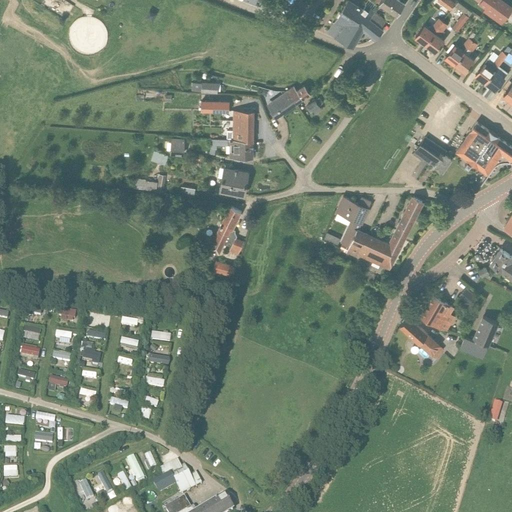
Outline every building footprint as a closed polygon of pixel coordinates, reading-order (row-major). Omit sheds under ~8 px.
[(348,0),(347,0),(334,23),(328,32),(334,36),(351,45),(352,45),(363,26),(377,37),(383,29),(380,27),(369,19),(374,11),(373,11),(365,6),(363,9),(360,7),(348,0)] [(381,0),(380,3),(396,15),(404,4),(398,0),(381,0)] [(454,3),(450,0),(438,0),(450,9),(454,3)] [(511,7),(501,0),(477,0),(480,2),(479,3),(490,11),(490,13),(491,15),(493,17),(496,17),(499,17),(503,20),(511,8),(511,7)] [(468,17),(469,17),(472,13),(458,2),(455,6),(464,13),(468,17)] [(386,20),(378,14),(374,11),(369,19),(380,27),(386,20)] [(452,28),(457,31),(468,17),(464,13),(452,28)] [(425,44),(443,21),(439,18),(430,29),(425,25),(415,36),(425,44)] [(425,44),(435,51),(445,39),(441,36),(444,31),(442,30),(447,24),(443,21),(425,44)] [(467,49),(473,41),(468,37),(463,45),(467,49)] [(473,41),(467,49),(472,52),(478,44),(473,41)] [(465,52),(460,48),(455,44),(445,56),(455,64),(465,52)] [(497,64),(502,57),(505,53),(501,50),(494,61),(489,57),(475,74),(485,81),(494,69),(497,64)] [(465,71),(474,59),(465,52),(455,64),(465,71)] [(364,73),(358,69),(355,73),(354,77),(357,79),(360,78),(364,73)] [(495,89),(505,77),(494,69),(485,81),(495,89)] [(193,82),(192,90),(202,91),(202,92),(217,93),(218,83),(202,82),(193,82)] [(511,102),(511,83),(503,95),(511,102)] [(287,90),(296,103),(310,93),(304,85),(297,90),(294,86),(287,90)] [(267,104),(269,108),(275,117),(296,103),(287,90),(275,99),(267,104)] [(209,109),(229,110),(229,100),(209,100),(209,109)] [(311,111),(319,105),(315,100),(308,105),(311,111)] [(233,139),(241,140),(253,140),(253,110),(234,110),(234,131),(227,130),(227,139),(233,139)] [(488,128),(488,129),(477,121),(453,156),(468,167),(472,161),(489,174),(494,167),(497,164),(501,162),(505,162),(509,162),(510,161),(509,160),(510,158),(511,159),(511,146),(496,135),(497,134),(488,128)] [(442,171),(451,159),(439,151),(441,148),(424,137),(414,152),(424,158),(435,165),(435,166),(442,171)] [(171,153),(183,154),(184,140),(172,139),(171,153)] [(253,140),(241,140),(233,139),(227,139),(218,139),(218,144),(230,144),(230,156),(252,157),(253,140)] [(159,157),(160,154),(160,153),(154,151),(152,155),(151,160),(157,162),(158,159),(159,157)] [(220,190),(244,195),(247,182),(246,182),(248,172),(224,167),(220,190)] [(142,189),(156,191),(157,181),(143,180),(144,178),(136,177),(134,188),(142,189)] [(187,187),(186,195),(193,196),(194,188),(187,187)] [(357,257),(358,255),(367,233),(357,229),(361,222),(362,223),(371,201),(361,197),(358,203),(343,196),(337,211),(352,218),(341,242),(349,246),(346,252),(357,257)] [(413,197),(389,244),(367,233),(358,255),(367,259),(367,257),(389,267),(395,255),(423,201),(413,197)] [(235,231),(235,230),(233,229),(242,211),(231,206),(208,249),(219,254),(225,243),(232,246),(229,251),(238,255),(240,250),(244,241),(236,238),(237,235),(236,235),(236,234),(235,233),(235,232),(235,231)] [(194,221),(195,217),(192,214),(188,216),(187,220),(190,222),(190,223),(194,221)] [(511,279),(511,256),(500,248),(493,258),(490,261),(491,262),(490,263),(511,279)] [(213,270),(232,276),(235,267),(216,261),(213,270)] [(488,272),(485,267),(479,270),(482,275),(488,272)] [(459,296),(469,306),(477,298),(466,288),(459,296)] [(217,305),(219,292),(211,290),(208,303),(217,305)] [(439,328),(453,307),(433,295),(420,316),(439,328)] [(212,324),(214,313),(206,311),(204,322),(212,324)] [(109,324),(110,315),(91,314),(91,324),(109,324)] [(419,342),(432,353),(439,345),(408,316),(401,326),(419,343),(419,342)] [(475,339),(488,345),(498,322),(483,316),(474,337),(471,336),(470,337),(465,335),(465,336),(475,339)] [(460,325),(457,331),(463,335),(466,329),(460,325)] [(41,340),(42,328),(28,326),(26,338),(41,340)] [(89,337),(106,339),(107,333),(90,331),(89,337)] [(486,347),(488,345),(475,339),(465,336),(460,347),(483,356),(486,347)] [(123,337),(121,347),(139,350),(140,340),(123,337)] [(24,345),(22,356),(40,359),(42,349),(24,345)] [(432,353),(436,358),(442,351),(440,349),(441,347),(439,345),(432,353)] [(151,355),(150,363),(169,365),(170,357),(151,355)] [(120,357),(119,362),(133,366),(135,360),(120,357)] [(35,379),(37,372),(21,368),(19,375),(35,379)] [(51,377),(50,385),(69,386),(69,378),(51,377)] [(164,387),(166,380),(148,377),(147,383),(164,387)] [(56,387),(49,385),(47,391),(54,393),(56,387)] [(96,398),(97,391),(82,388),(81,395),(96,398)] [(494,401),(488,420),(495,422),(501,403),(494,401)] [(141,417),(151,419),(153,410),(144,408),(141,417)] [(7,424),(25,425),(26,416),(7,415),(7,424)] [(60,428),(59,438),(69,439),(69,428),(60,428)] [(6,457),(19,457),(19,446),(6,446),(6,457)] [(146,461),(149,469),(158,465),(152,451),(146,454),(149,459),(146,461)] [(138,481),(146,477),(136,454),(128,458),(138,481)] [(175,481),(181,494),(202,483),(196,472),(190,475),(185,464),(181,466),(178,460),(169,464),(159,469),(163,475),(170,471),(171,474),(175,481)] [(20,465),(5,466),(5,476),(20,476),(20,465)] [(113,497),(116,496),(105,471),(97,475),(106,494),(110,492),(113,497)] [(114,475),(118,486),(128,482),(124,471),(114,475)] [(163,492),(173,487),(171,483),(175,481),(171,474),(152,483),(156,491),(161,488),(163,492)] [(88,480),(80,483),(78,478),(72,481),(84,509),(98,503),(88,480)] [(229,511),(233,510),(224,495),(197,511),(193,511),(185,496),(170,505),(165,508),(167,511),(229,511)]
